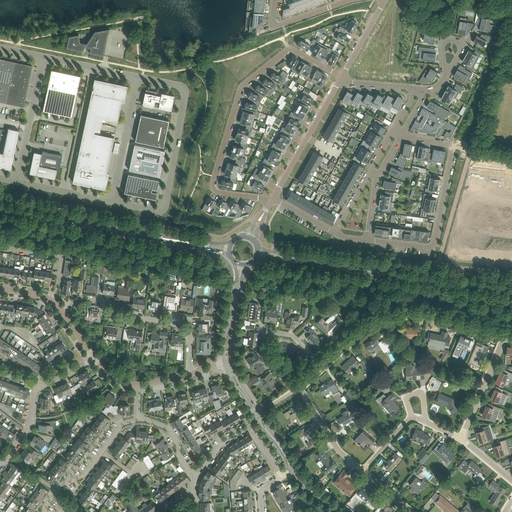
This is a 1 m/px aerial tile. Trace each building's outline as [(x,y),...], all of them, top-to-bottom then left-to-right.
[(298,0),(294,2),(297,12),(302,11),(298,0)] [(303,0),(299,0),(298,0),(302,11),(307,9),(303,0)] [(308,0),(303,0),(307,9),(312,7),(308,0)] [(255,1),(254,11),(263,12),(264,6),(265,7),(266,3),(255,1)] [(293,1),(288,3),(290,8),(292,14),(297,12),(294,2),(293,1)] [(283,14),(282,18),(292,14),(290,8),(283,10),(283,14)] [(254,14),(252,28),(255,26),(258,25),(262,24),(264,23),(264,20),(263,20),(263,15),(254,14)] [(480,29),(495,32),(496,25),(490,24),(491,19),(483,18),(483,14),(481,14),(478,20),(476,23),(480,26),(480,29)] [(347,30),(352,33),(357,23),(357,22),(353,20),(353,21),(352,20),(347,30)] [(474,24),(460,21),(458,34),(465,35),(466,32),(469,32),(474,24)] [(336,27),(333,32),(337,34),(335,37),(338,39),(337,39),(341,41),(346,44),(346,43),(347,43),(349,39),(348,39),(349,38),(343,35),(344,32),(339,29),(336,27)] [(79,34),(69,36),(66,48),(82,51),(85,47),(90,48),(89,53),(104,56),(109,29),(95,31),(86,44),(80,42),(79,34)] [(423,39),(424,39),(423,41),(429,42),(428,43),(434,44),(436,35),(425,33),(424,38),(423,38),(423,39)] [(476,36),(474,38),(475,38),(474,40),(475,40),(474,43),(483,48),(486,41),(488,42),(491,36),(482,34),(480,37),(477,35),(476,36)] [(298,44),(298,45),(307,51),(310,45),(301,40),(300,41),(300,40),(298,44)] [(316,47),(312,53),(318,57),(324,46),(318,42),(319,42),(316,40),(313,46),(316,47)] [(324,46),(318,57),(323,59),(326,53),(329,55),(332,49),(329,48),(324,46)] [(426,60),(435,61),(436,54),(435,54),(430,53),(431,48),(419,47),(418,52),(424,53),(423,60),(426,60)] [(331,56),(328,62),(329,63),(328,63),(332,65),(333,65),(336,61),(336,62),(338,58),(338,57),(339,54),(334,51),(332,49),(329,55),(331,56)] [(476,51),(474,53),(468,50),(465,56),(476,62),(481,54),(476,51)] [(293,56),(287,67),(293,70),(295,66),(298,60),(298,59),(294,57),(293,56)] [(465,56),(462,61),(469,65),(467,67),(473,71),(474,67),(476,62),(465,56)] [(0,102),(6,103),(14,66),(15,62),(0,58),(0,102)] [(293,70),(292,71),(295,73),(295,72),(300,75),(301,74),(306,64),(301,61),(298,67),(295,66),(293,70)] [(306,64),(301,74),(306,77),(305,79),(308,80),(311,75),(308,73),(311,67),(306,64)] [(31,69),(14,66),(6,103),(24,107),(32,66),(31,69)] [(426,78),(422,76),(419,82),(428,83),(430,80),(432,82),(436,75),(433,73),(435,71),(431,68),(426,78)] [(43,111),(72,117),(81,76),(51,69),(43,111)] [(462,72),(457,70),(454,76),(464,82),(467,76),(470,77),(473,74),(464,69),(462,72)] [(311,75),(308,80),(310,82),(310,81),(316,84),(322,74),(317,70),(313,76),(311,75)] [(271,77),(270,78),(273,79),(279,83),(282,84),(286,76),(281,73),(279,76),(273,72),(273,73),(272,73),(270,76),(271,77)] [(322,74),(316,84),(321,87),(327,76),(322,74)] [(263,83),(262,84),(265,86),(273,90),(274,91),(279,83),(273,79),(272,82),(265,78),(265,79),(264,79),(262,83),(263,83)] [(124,102),(126,91),(127,86),(125,85),(94,79),(72,183),(98,188),(105,190),(109,173),(107,173),(114,137),(94,133),(98,117),(118,121),(122,102),(124,102)] [(448,86),(445,92),(454,97),(456,98),(459,92),(460,93),(464,88),(457,84),(454,89),(448,86)] [(255,89),(254,90),(258,92),(264,96),(265,96),(267,93),(270,95),(273,90),(265,86),(264,88),(258,85),(257,86),(257,85),(255,89)] [(146,89),(143,103),(143,104),(171,110),(174,95),(162,93),(156,92),(146,89)] [(248,96),(248,97),(254,100),(259,103),(264,96),(258,92),(257,95),(251,91),(250,92),(248,96)] [(303,91),(299,99),(304,102),(310,105),(311,104),(311,105),(313,101),(313,100),(307,96),(309,94),(303,91)] [(341,101),(350,106),(352,102),(353,100),(350,98),(353,94),(347,91),(341,101)] [(352,102),(356,105),(355,107),(358,109),(361,104),(363,101),(360,99),(363,95),(357,92),(353,100),(352,102)] [(454,97),(445,92),(441,98),(444,100),(443,103),(448,106),(454,97)] [(363,101),(361,104),(369,109),(371,105),(373,102),(371,100),(373,96),(368,93),(364,100),(363,101)] [(373,102),(371,105),(379,110),(381,106),(383,102),(381,101),(383,97),(378,94),(373,102)] [(383,102),(381,106),(389,110),(391,107),(393,103),(391,102),(393,98),(388,94),(384,101),(383,102)] [(393,103),(391,107),(397,110),(403,98),(398,95),(393,103)] [(298,102),(295,107),(296,108),(306,113),(309,108),(303,104),(304,102),(299,99),(297,101),(298,102)] [(245,103),(244,107),(244,108),(251,110),(257,112),(257,111),(260,104),(259,103),(254,100),(253,104),(246,102),(246,103),(245,103)] [(450,112),(430,101),(427,107),(437,112),(435,115),(444,120),(445,117),(447,118),(450,112)] [(291,112),(290,114),(295,117),(297,115),(303,118),(306,113),(296,108),(293,113),(291,112)] [(339,108),(336,113),(345,118),(347,113),(339,108)] [(416,131),(421,132),(426,122),(428,118),(431,113),(423,108),(419,114),(424,116),(420,123),(416,120),(410,130),(413,130),(415,127),(417,129),(416,131)] [(243,111),(242,116),(253,120),(254,117),(258,118),(260,112),(257,111),(257,112),(251,110),(250,113),(243,111)] [(336,113),(333,117),(342,122),(345,118),(336,113)] [(428,133),(435,134),(444,120),(435,115),(431,113),(428,118),(435,122),(433,126),(426,122),(421,132),(426,133),(427,131),(429,132),(428,133)] [(290,114),(285,122),(297,129),(300,124),(294,120),(295,117),(290,114)] [(141,115),(135,141),(161,147),(163,147),(169,121),(141,115)] [(242,116),(240,122),(247,124),(246,127),(252,129),(255,120),(253,120),(242,116)] [(333,117),(331,122),(339,127),(342,122),(333,117)] [(375,119),(370,127),(377,131),(382,134),(385,128),(380,126),(382,123),(375,119)] [(435,134),(441,136),(444,130),(444,129),(446,126),(449,128),(451,130),(450,133),(447,131),(444,136),(447,137),(448,136),(449,137),(451,138),(456,127),(444,120),(435,134)] [(285,122),(281,130),(286,133),(288,130),(294,134),(297,129),(285,122)] [(331,122),(328,127),(336,132),(339,127),(331,122)] [(238,128),(236,134),(247,137),(249,138),(252,129),(246,127),(245,130),(238,128)] [(328,127),(325,132),(334,137),(336,132),(328,127)] [(366,135),(377,141),(380,136),(376,134),(377,131),(370,127),(366,135)] [(0,167),(5,168),(11,169),(19,131),(8,128),(8,129),(3,153),(0,152),(0,167)] [(281,130),(276,138),(288,144),(291,139),(285,136),(286,133),(281,130)] [(325,132),(322,137),(331,141),(334,137),(325,132)] [(236,134),(235,140),(242,142),(241,144),(247,146),(248,143),(245,143),(247,137),(236,134)] [(361,143),(368,147),(370,144),(374,147),(377,141),(366,135),(361,143)] [(276,138),(272,146),(277,149),(279,146),(285,150),(288,144),(276,138)] [(357,151),(368,157),(371,152),(367,150),(368,147),(361,143),(357,151)] [(397,164),(404,168),(405,161),(402,159),(403,155),(405,156),(406,156),(410,157),(413,145),(405,143),(404,148),(398,158),(400,159),(397,164)] [(132,155),(132,157),(160,163),(163,151),(165,152),(165,151),(134,144),(133,152),(132,155)] [(233,145),(231,151),(243,155),(244,155),(247,146),(241,144),(240,147),(233,145)] [(272,146),(267,153),(279,160),(282,155),(276,151),(277,149),(272,146)] [(429,153),(426,152),(427,148),(419,146),(417,159),(428,161),(429,153)] [(433,153),(429,153),(428,161),(428,162),(432,162),(432,160),(443,162),(446,151),(434,149),(433,153)] [(34,152),(31,165),(29,174),(55,179),(57,169),(59,169),(62,156),(43,151),(42,153),(34,152)] [(231,151),(230,157),(237,159),(236,162),(242,164),(244,164),(246,159),(242,158),(243,155),(231,151)] [(314,151),(311,156),(320,161),(323,156),(314,151)] [(365,163),(368,157),(357,151),(352,159),(359,163),(360,163),(359,163),(361,160),(365,163)] [(267,153),(263,161),(268,164),(270,162),(276,165),(279,160),(267,153)] [(201,165),(207,167),(210,156),(204,155),(201,165)] [(311,156),(309,161),(317,166),(320,161),(311,156)] [(130,163),(129,170),(159,176),(160,175),(158,175),(160,163),(132,157),(131,159),(130,163)] [(263,161),(259,169),(270,176),(273,171),(267,167),(268,164),(263,161)] [(309,161),(306,166),(314,171),(317,166),(309,161)] [(228,163),(226,168),(237,171),(237,172),(239,172),(242,164),(236,162),(235,165),(228,163)] [(351,167),(360,172),(363,167),(354,162),(351,167)] [(303,171),(312,175),(314,171),(306,166),(303,171)] [(351,167),(349,171),(357,176),(360,172),(351,167)] [(389,173),(404,179),(406,175),(410,177),(412,171),(404,169),(399,167),(398,169),(391,167),(389,173)] [(226,168),(225,174),(231,176),(231,179),(237,181),(238,178),(235,177),(237,172),(237,171),(226,168)] [(257,172),(254,177),(260,180),(261,177),(267,181),(270,176),(259,169),(258,169),(257,172)] [(303,171),(300,175),(309,180),(312,175),(303,171)] [(349,171),(346,176),(355,181),(357,176),(349,171)] [(157,193),(156,192),(159,180),(128,174),(124,192),(148,197),(148,198),(156,200),(157,193)] [(300,175),(298,180),(306,185),(309,180),(300,175)] [(346,176),(343,181),(352,186),(355,181),(346,176)] [(427,183),(429,183),(439,185),(441,179),(428,176),(427,183)] [(249,185),(253,187),(257,189),(261,192),(262,191),(264,187),(264,186),(258,183),(260,180),(254,177),(249,185)] [(383,187),(396,189),(397,183),(401,184),(402,181),(392,177),(391,182),(384,180),(383,187)] [(222,181),(221,185),(221,186),(232,189),(233,183),(236,184),(237,181),(231,179),(230,182),(223,180),(223,181),(222,181)] [(341,186),(349,191),(352,186),(343,181),(341,186)] [(438,191),(439,185),(429,183),(428,188),(426,188),(425,191),(433,193),(434,190),(438,191)] [(287,197),(286,199),(291,202),(295,193),(292,191),(294,188),(291,186),(285,196),(286,196),(287,197)] [(341,186),(338,190),(347,195),(349,191),(341,186)] [(338,190),(335,195),(344,200),(347,195),(338,190)] [(380,201),(392,203),(394,193),(385,192),(384,195),(381,195),(380,201)] [(295,193),(291,202),(295,204),(300,196),(295,193)] [(435,205),(436,199),(430,198),(430,194),(424,193),(423,197),(424,197),(423,203),(435,205)] [(335,195),(333,200),(341,205),(344,200),(335,195)] [(295,204),(299,207),(304,198),(300,196),(295,204)] [(209,198),(202,210),(206,212),(210,206),(215,209),(218,203),(209,198)] [(304,198),(299,207),(304,210),(309,201),(304,198)] [(215,209),(211,215),(217,216),(221,207),(226,210),(229,204),(220,199),(218,203),(215,209)] [(241,206),(232,201),(229,204),(226,210),(223,216),(228,217),(233,209),(238,211),(241,206)] [(304,210),(308,212),(313,203),(309,201),(304,210)] [(379,207),(383,208),(382,211),(391,212),(392,203),(380,201),(379,207)] [(244,210),(249,213),(252,207),(243,202),(241,206),(238,211),(234,217),(239,217),(244,210)] [(313,203),(308,212),(313,215),(318,206),(313,203)] [(427,217),(428,211),(434,212),(435,205),(423,203),(420,216),(427,217)] [(313,215),(317,217),(322,208),(318,206),(313,215)] [(322,208),(317,217),(321,220),(326,211),(322,208)] [(321,220),(326,222),(331,213),(326,211),(321,220)] [(331,213),(326,222),(331,225),(332,222),(334,223),(333,224),(334,224),(339,214),(336,212),(335,215),(331,213)] [(375,235),(382,236),(383,224),(376,223),(375,235)] [(383,224),(382,236),(389,237),(390,230),(393,231),(393,227),(394,227),(394,225),(383,224)] [(404,238),(411,239),(412,229),(412,227),(406,227),(405,229),(404,238)] [(411,239),(421,241),(423,231),(412,229),(411,239)] [(20,267),(20,271),(19,276),(22,277),(22,278),(28,278),(29,269),(24,268),(24,265),(21,265),(20,267)] [(52,269),(47,268),(46,272),(45,281),(51,282),(51,281),(54,282),(55,276),(52,275),(52,273),(51,272),(52,269)] [(86,291),(97,293),(99,278),(92,277),(91,285),(87,285),(86,291)] [(70,284),(71,280),(64,279),(64,283),(63,283),(62,294),(69,294),(71,284),(70,284)] [(74,290),(81,291),(83,280),(75,279),(74,290)] [(107,293),(114,294),(115,286),(106,285),(107,282),(104,282),(103,294),(107,294),(107,293)] [(118,294),(117,299),(125,300),(125,302),(129,302),(129,297),(131,285),(127,285),(126,288),(123,288),(123,286),(118,285),(118,287),(118,294)] [(176,303),(174,303),(175,301),(179,302),(180,297),(181,289),(181,285),(177,285),(175,293),(175,296),(167,295),(167,294),(166,294),(165,299),(165,303),(166,304),(165,309),(176,310),(176,305),(176,303)] [(133,301),(132,306),(137,306),(141,307),(140,308),(144,309),(145,304),(145,299),(138,298),(138,297),(140,294),(138,291),(135,291),(133,293),(134,294),(133,297),(133,301)] [(192,312),(194,299),(182,298),(180,309),(186,310),(186,309),(188,309),(188,312),(192,312)] [(209,300),(210,299),(203,298),(203,299),(198,298),(196,308),(203,309),(202,314),(206,314),(206,310),(213,310),(214,301),(209,300)] [(156,309),(160,309),(161,302),(151,301),(150,304),(149,304),(148,309),(153,310),(152,311),(156,312),(156,309)] [(259,319),(260,309),(258,308),(259,304),(250,302),(247,317),(259,319)] [(6,315),(12,316),(12,313),(13,313),(16,313),(16,311),(17,305),(14,305),(14,304),(8,303),(7,312),(6,315)] [(88,305),(87,311),(88,311),(87,313),(87,315),(89,315),(88,319),(93,320),(93,317),(97,318),(97,321),(100,322),(102,307),(99,306),(99,308),(95,307),(95,306),(88,305)] [(33,316),(34,314),(36,316),(39,311),(34,308),(34,307),(29,306),(27,315),(33,316)] [(263,312),(262,316),(265,316),(264,321),(276,323),(277,318),(278,310),(276,310),(266,309),(265,312),(263,312)] [(37,318),(41,323),(48,318),(45,313),(39,311),(36,316),(39,317),(37,318)] [(295,323),(297,324),(298,317),(295,316),(295,317),(290,316),(290,312),(286,311),(285,318),(287,319),(286,326),(294,328),(295,323)] [(344,321),(340,318),(339,316),(329,325),(322,318),(316,323),(330,338),(333,335),(330,332),(333,329),(334,331),(344,321)] [(41,330),(44,328),(51,323),(48,318),(41,323),(38,325),(41,330)] [(197,333),(208,333),(208,328),(209,328),(209,321),(197,321),(197,333)] [(51,323),(44,328),(49,336),(51,334),(52,334),(56,331),(54,328),(55,328),(51,323)] [(106,326),(104,337),(116,339),(116,340),(121,340),(122,330),(113,329),(113,327),(106,326)] [(319,348),(325,344),(313,331),(314,331),(310,326),(305,330),(309,335),(307,337),(310,341),(309,342),(310,343),(311,342),(313,344),(314,343),(319,348)] [(411,337),(411,338),(413,338),(413,341),(417,341),(417,332),(420,332),(420,327),(413,327),(413,328),(403,328),(403,337),(411,337)] [(124,331),(123,337),(128,338),(141,340),(142,331),(134,330),(134,329),(129,328),(129,332),(124,331)] [(148,332),(147,338),(150,338),(150,339),(151,339),(150,342),(154,343),(154,347),(158,347),(157,351),(165,352),(166,344),(164,344),(165,337),(167,338),(168,333),(160,331),(160,333),(159,335),(152,334),(152,332),(148,332)] [(246,338),(245,344),(257,346),(258,339),(257,339),(258,332),(249,331),(248,339),(246,338)] [(429,333),(427,340),(429,340),(428,346),(435,348),(436,343),(445,345),(445,344),(449,345),(450,337),(447,336),(448,333),(443,331),(442,335),(431,333),(431,334),(429,333)] [(60,340),(56,343),(62,352),(67,348),(64,345),(66,343),(58,332),(57,333),(60,338),(59,338),(60,340)] [(181,346),(181,343),(181,342),(182,336),(175,335),(176,333),(172,333),(170,345),(181,346)] [(461,335),(453,354),(454,353),(459,356),(463,347),(471,351),(474,343),(471,341),(471,340),(470,339),(466,337),(465,338),(462,336),(461,335)] [(197,341),(197,354),(210,354),(210,337),(202,337),(202,341),(197,341)] [(377,348),(380,346),(384,352),(392,349),(389,340),(382,342),(381,341),(379,342),(376,337),(370,341),(371,341),(365,345),(368,349),(371,353),(377,348)] [(0,348),(4,351),(9,344),(5,341),(0,348)] [(477,342),(468,363),(469,363),(480,367),(479,367),(480,368),(489,346),(488,346),(488,347),(483,344),(482,346),(482,347),(476,344),(477,343),(478,342),(477,342)] [(58,355),(62,352),(56,343),(52,346),(53,347),(58,355)] [(7,353),(9,354),(14,347),(9,344),(4,351),(3,353),(6,355),(7,353)] [(12,356),(13,357),(18,350),(14,347),(9,354),(7,356),(10,358),(12,356)] [(49,351),(53,358),(58,355),(53,347),(49,351)] [(443,354),(440,359),(444,361),(449,351),(442,349),(441,353),(443,354)] [(16,359),(18,361),(23,353),(18,350),(13,357),(12,359),(15,361),(16,359)] [(53,358),(49,351),(46,352),(45,350),(42,352),(44,354),(49,361),(53,358)] [(411,361),(419,360),(420,353),(412,351),(411,361)] [(30,352),(28,355),(27,356),(22,364),(21,366),(24,367),(25,365),(27,367),(32,359),(35,355),(30,352)] [(27,356),(23,353),(18,361),(17,363),(19,364),(21,362),(22,364),(27,356)] [(254,367),(258,374),(265,369),(263,365),(261,366),(260,364),(263,362),(257,353),(247,359),(252,368),(254,367)] [(355,369),(360,364),(353,356),(347,361),(348,362),(343,367),(349,373),(354,368),(355,369)] [(36,362),(32,359),(27,367),(32,370),(36,362)] [(363,359),(360,362),(368,370),(370,371),(371,371),(373,373),(375,372),(363,359)] [(47,362),(45,360),(43,362),(40,365),(36,362),(32,370),(36,373),(39,369),(41,370),(45,364),(45,363),(47,362)] [(425,378),(424,368),(415,369),(415,364),(406,365),(407,375),(407,380),(411,379),(412,379),(418,379),(425,378)] [(434,375),(438,368),(428,364),(428,373),(434,375)] [(79,383),(73,387),(75,390),(80,387),(81,385),(87,382),(85,379),(91,376),(87,370),(79,375),(79,376),(79,377),(79,378),(80,379),(81,379),(81,378),(81,379),(78,381),(79,383)] [(496,383),(503,385),(506,378),(511,380),(511,379),(511,372),(508,371),(507,374),(501,372),(496,383)] [(250,382),(248,383),(251,387),(253,386),(253,387),(261,382),(263,385),(264,384),(269,390),(276,386),(272,378),(272,377),(270,373),(267,375),(266,372),(260,376),(257,377),(250,382)] [(432,388),(438,390),(440,385),(442,381),(436,379),(437,378),(432,376),(429,380),(434,383),(432,388)] [(380,377),(377,381),(384,387),(387,383),(380,377)] [(1,388),(6,390),(9,382),(10,380),(7,379),(6,381),(4,381),(1,388)] [(88,384),(87,382),(81,385),(80,387),(83,392),(88,388),(90,392),(98,386),(94,380),(88,384)] [(322,385),(320,387),(324,394),(331,390),(333,393),(338,390),(332,380),(323,385),(323,384),(322,385)] [(10,395),(10,394),(14,384),(9,382),(6,390),(5,393),(10,395)] [(73,395),(77,393),(75,390),(73,387),(70,388),(67,382),(64,384),(61,386),(65,394),(68,392),(69,394),(70,393),(71,395),(73,394),(73,395)] [(10,395),(15,397),(19,386),(14,384),(10,394),(10,395)] [(217,394),(218,397),(221,396),(226,394),(223,390),(221,390),(219,384),(212,386),(214,395),(217,394)] [(20,398),(21,395),(24,388),(19,386),(15,397),(20,398)] [(65,394),(61,386),(58,387),(55,388),(57,394),(54,396),(56,400),(57,403),(63,400),(62,397),(63,396),(62,395),(65,394)] [(21,395),(20,398),(25,400),(24,401),(27,403),(30,395),(28,394),(29,390),(24,388),(21,395)] [(208,395),(206,388),(199,390),(201,398),(205,397),(206,399),(209,398),(210,403),(214,402),(213,401),(211,394),(208,395)] [(507,395),(495,389),(495,390),(494,393),(493,393),(494,393),(493,396),(492,396),(493,396),(491,399),(503,404),(507,395)] [(192,408),(197,407),(196,404),(203,402),(201,398),(199,390),(192,392),(194,400),(190,401),(192,407),(192,408)] [(348,390),(344,395),(348,400),(353,395),(348,390)] [(51,396),(52,396),(50,391),(45,393),(44,398),(41,398),(40,399),(42,399),(41,408),(50,409),(50,404),(51,399),(50,399),(51,396)] [(101,402),(105,405),(106,406),(102,411),(108,416),(114,406),(111,404),(115,398),(113,396),(113,395),(109,392),(101,402)] [(184,403),(187,402),(186,393),(179,395),(181,403),(177,404),(179,415),(183,413),(181,405),(184,404),(184,403)] [(440,393),(436,401),(447,406),(454,415),(462,409),(454,398),(452,399),(440,393)] [(389,396),(382,402),(385,406),(385,405),(390,411),(389,411),(393,415),(400,408),(392,400),(395,397),(392,394),(389,396)] [(164,404),(165,411),(172,410),(172,408),(172,406),(175,405),(173,396),(166,397),(168,403),(164,404)] [(156,401),(149,402),(150,410),(162,408),(160,398),(156,399),(156,401)] [(114,406),(108,416),(112,418),(114,415),(113,414),(114,413),(129,413),(129,405),(120,405),(120,406),(114,406)] [(484,412),(483,416),(485,417),(484,418),(493,421),(494,421),(499,411),(500,408),(494,405),(494,406),(493,408),(486,406),(487,406),(485,409),(484,412)] [(294,406),(290,408),(291,409),(284,414),(287,420),(292,417),(293,419),(296,417),(300,425),(307,421),(304,416),(303,416),(300,411),(301,411),(298,407),(296,409),(294,406)] [(234,415),(230,408),(228,410),(236,423),(239,421),(240,423),(243,422),(237,413),(234,415)] [(237,413),(243,422),(244,421),(244,420),(246,418),(241,409),(236,412),(237,413)] [(226,411),(230,417),(227,419),(231,426),(236,423),(228,410),(226,411)] [(340,423),(342,426),(348,423),(349,424),(353,421),(347,410),(342,413),(344,415),(338,419),(339,421),(339,422),(340,423)] [(102,414),(98,419),(104,423),(107,421),(109,422),(111,420),(102,414)] [(204,425),(205,426),(207,428),(204,430),(210,439),(212,437),(211,435),(214,433),(207,422),(208,422),(204,416),(201,418),(202,420),(204,420),(205,423),(205,424),(204,425)] [(221,417),(219,418),(220,420),(226,429),(231,426),(227,419),(225,416),(222,418),(221,417)] [(188,419),(187,417),(181,421),(179,417),(170,423),(171,425),(174,424),(175,427),(188,419)] [(215,418),(212,419),(215,423),(219,430),(222,428),(224,430),(226,429),(220,420),(217,422),(215,418)] [(104,423),(98,419),(94,423),(101,428),(103,430),(105,428),(102,426),(104,423)] [(187,422),(189,421),(188,419),(175,427),(179,432),(185,428),(184,425),(188,422),(187,422)] [(56,426),(56,425),(56,422),(57,420),(47,421),(47,424),(46,424),(46,425),(38,424),(37,430),(46,431),(46,432),(50,432),(51,432),(51,425),(56,426)] [(209,421),(208,422),(207,422),(214,433),(219,430),(215,423),(212,425),(209,421)] [(91,428),(97,433),(99,435),(101,433),(99,431),(101,428),(94,423),(91,428)] [(482,427),(483,430),(477,432),(480,442),(483,442),(483,443),(492,440),(491,436),(492,436),(489,425),(482,427)] [(9,429),(8,426),(1,435),(0,436),(2,439),(4,437),(6,438),(11,431),(8,429),(9,429)] [(97,433),(91,428),(88,426),(85,431),(91,436),(93,433),(95,435),(97,433)] [(180,434),(182,433),(184,436),(195,429),(194,427),(190,430),(188,426),(185,428),(179,432),(180,434)] [(305,436),(306,435),(310,440),(306,443),(308,447),(316,442),(313,439),(317,436),(311,427),(306,430),(304,428),(301,430),(305,436)] [(133,439),(135,443),(142,443),(142,431),(139,431),(139,428),(136,428),(136,433),(129,433),(132,439),(133,439)] [(194,437),(192,434),(196,431),(198,430),(197,428),(195,429),(184,436),(186,439),(184,440),(185,442),(194,437)] [(152,440),(156,434),(148,434),(149,429),(146,429),(146,432),(142,431),(142,443),(144,443),(144,440),(151,440),(152,440)] [(414,434),(412,439),(417,441),(419,442),(420,441),(427,443),(429,444),(432,438),(429,437),(430,436),(424,433),(424,432),(416,429),(415,431),(414,434),(414,433),(413,434),(414,434)] [(375,441),(363,430),(354,440),(359,445),(361,444),(360,443),(363,441),(369,446),(375,441)] [(14,434),(11,431),(6,438),(10,441),(13,438),(15,439),(20,433),(17,431),(14,434)] [(89,439),(91,436),(85,431),(81,436),(90,443),(91,441),(89,439)] [(248,435),(245,437),(252,450),(253,452),(255,450),(251,443),(254,441),(249,432),(246,433),(248,435)] [(121,439),(119,442),(125,447),(131,439),(132,439),(129,433),(125,438),(120,435),(119,437),(121,439)] [(152,443),(153,441),(158,449),(165,445),(163,442),(165,440),(164,438),(159,441),(156,434),(152,440),(151,443),(152,443)] [(39,450),(45,442),(38,437),(38,438),(35,436),(30,443),(39,450)] [(200,437),(196,440),(194,437),(185,442),(186,444),(188,443),(190,446),(201,439),(200,437)] [(247,445),(250,451),(252,450),(245,437),(240,440),(239,440),(244,447),(247,445)] [(79,438),(76,443),(82,448),(84,445),(87,447),(88,445),(79,438)] [(244,447),(239,440),(240,440),(238,438),(236,439),(237,442),(234,443),(241,454),(243,453),(240,449),(244,447)] [(55,450),(60,444),(55,439),(50,446),(55,450)] [(190,446),(193,451),(200,447),(198,444),(202,441),(201,439),(190,446)] [(499,442),(500,442),(501,444),(494,447),(495,447),(495,450),(496,450),(496,453),(498,456),(500,456),(500,457),(509,454),(510,453),(507,443),(506,439),(499,441),(499,442)] [(115,442),(118,444),(116,447),(122,452),(125,447),(119,442),(117,440),(115,442)] [(83,452),(85,449),(82,448),(76,443),(72,448),(78,453),(81,450),(83,452)] [(165,445),(158,449),(161,454),(168,450),(166,447),(169,445),(167,443),(165,445)] [(229,447),(233,453),(236,451),(239,455),(240,458),(242,456),(241,454),(234,443),(229,447)] [(440,443),(433,451),(447,463),(455,454),(443,444),(442,445),(440,443)] [(31,455),(34,457),(36,454),(37,455),(39,453),(30,447),(28,450),(26,448),(20,455),(26,459),(25,461),(29,464),(31,462),(28,460),(31,455)] [(118,457),(122,452),(116,447),(113,450),(111,448),(109,450),(115,455),(113,457),(119,461),(121,459),(118,457)] [(202,450),(200,447),(193,451),(196,457),(207,450),(206,448),(202,450)] [(225,453),(223,456),(233,463),(234,462),(230,459),(233,456),(232,455),(233,453),(229,447),(226,451),(224,449),(223,451),(225,453)] [(79,457),(76,455),(78,453),(72,448),(68,453),(77,459),(79,457)] [(420,452),(417,455),(421,459),(424,456),(428,451),(423,448),(420,452)] [(161,454),(164,459),(161,461),(163,464),(171,459),(169,456),(174,454),(172,451),(170,453),(168,450),(161,454)] [(332,459),(330,460),(321,450),(316,455),(326,467),(323,469),(327,474),(337,465),(332,459)] [(396,453),(384,465),(387,468),(388,469),(388,468),(391,471),(402,458),(400,456),(402,454),(399,451),(396,453)] [(76,461),(77,459),(68,453),(65,458),(71,462),(73,460),(76,461)] [(234,467),(235,465),(233,463),(223,456),(220,459),(218,457),(217,459),(225,465),(228,462),(234,467)] [(61,457),(57,462),(64,467),(66,464),(68,466),(70,464),(61,457)] [(104,462),(102,465),(108,470),(112,465),(114,467),(116,465),(111,461),(109,463),(103,458),(101,461),(104,462)] [(217,462),(215,465),(225,473),(227,471),(223,468),(225,465),(217,459),(215,461),(217,462)] [(465,473),(469,468),(475,474),(474,476),(477,479),(477,480),(481,483),(485,478),(482,475),(483,474),(480,471),(482,469),(472,461),(469,464),(464,460),(458,468),(461,470),(465,473)] [(266,466),(263,468),(268,475),(270,473),(272,476),(274,474),(266,461),(264,462),(266,466)] [(57,462),(54,467),(62,474),(64,472),(62,470),(64,467),(57,462)] [(16,474),(18,476),(20,473),(22,474),(24,472),(11,463),(10,465),(12,467),(10,469),(16,474)] [(418,473),(424,466),(421,464),(417,468),(418,468),(415,471),(418,473)] [(98,470),(104,475),(108,470),(102,465),(99,468),(97,466),(95,468),(98,470)] [(224,475),(225,473),(215,465),(213,468),(211,467),(209,469),(218,475),(220,472),(224,475)] [(258,466),(256,467),(264,480),(266,479),(265,477),(268,475),(263,468),(260,470),(258,466)] [(56,477),(58,474),(61,476),(62,474),(54,467),(50,472),(56,477)] [(261,482),(264,480),(256,467),(254,468),(256,472),(253,474),(257,481),(260,480),(261,482)] [(14,477),(16,474),(10,469),(8,472),(6,470),(4,472),(16,482),(18,480),(14,477)] [(181,474),(178,470),(177,471),(176,469),(174,470),(176,472),(179,476),(184,483),(187,481),(188,482),(190,481),(184,472),(181,474)] [(94,475),(101,480),(104,475),(98,470),(96,473),(93,471),(92,473),(94,475)] [(213,485),(215,481),(214,481),(217,477),(208,470),(205,474),(206,475),(203,479),(202,480),(201,484),(212,487),(213,485)] [(349,474),(345,470),(342,474),(341,473),(334,482),(346,492),(345,493),(348,495),(348,494),(349,495),(356,486),(346,477),(349,474)] [(56,477),(50,472),(48,471),(44,476),(46,477),(53,482),(55,479),(57,481),(59,479),(56,477)] [(15,483),(17,485),(18,483),(16,482),(4,472),(2,475),(4,476),(2,479),(9,484),(11,481),(15,484),(15,483)] [(257,481),(253,474),(251,472),(248,474),(247,472),(245,473),(252,485),(257,481)] [(173,474),(171,476),(174,480),(174,479),(179,487),(182,485),(183,486),(185,485),(184,483),(179,476),(176,478),(173,474)] [(103,485),(104,483),(101,480),(94,475),(92,478),(90,476),(88,478),(97,485),(99,487),(102,484),(103,485)] [(168,477),(166,479),(169,483),(174,490),(175,490),(177,488),(178,490),(181,488),(179,487),(174,479),(174,480),(171,482),(168,477)] [(89,482),(87,485),(93,490),(97,485),(88,478),(87,480),(89,482)] [(421,482),(416,478),(410,484),(413,486),(409,490),(413,492),(415,490),(419,493),(427,483),(423,480),(421,482)] [(17,493),(18,491),(9,484),(2,479),(1,481),(3,482),(1,485),(7,490),(9,487),(17,493)] [(39,487),(37,490),(43,495),(45,492),(47,494),(49,491),(37,482),(35,480),(33,482),(39,487)] [(500,486),(493,480),(488,486),(495,492),(492,499),(498,503),(506,489),(500,485),(500,486)] [(163,481),(161,483),(164,487),(170,494),(173,492),(174,493),(176,492),(175,490),(174,490),(169,483),(166,485),(163,481)] [(275,494),(276,497),(286,491),(284,488),(282,490),(280,487),(283,486),(281,483),(275,487),(277,489),(271,492),(273,495),(275,494)] [(200,499),(211,498),(210,493),(212,493),(211,488),(212,487),(201,484),(200,487),(200,489),(200,494),(200,499)] [(94,498),(98,493),(93,490),(87,485),(85,487),(88,489),(85,491),(94,498)] [(164,487),(161,489),(158,485),(156,486),(159,491),(159,490),(165,498),(165,497),(168,495),(169,497),(171,495),(170,494),(164,487)] [(372,494),(363,487),(357,495),(367,503),(368,501),(371,503),(370,503),(374,507),(380,500),(376,497),(377,496),(373,493),(372,494)] [(164,500),(166,499),(165,497),(165,498),(159,490),(159,491),(157,493),(154,489),(152,490),(160,501),(163,499),(164,500)] [(31,490),(29,492),(42,501),(43,499),(41,497),(43,495),(37,490),(34,493),(31,490)] [(82,496),(89,501),(91,499),(93,500),(95,498),(94,498),(85,491),(83,494),(81,492),(79,495),(82,496)] [(285,495),(288,494),(286,491),(276,497),(278,500),(276,501),(278,503),(286,498),(285,495)] [(40,503),(42,501),(29,492),(28,493),(32,496),(29,499),(36,504),(38,502),(40,503)] [(457,511),(459,510),(440,494),(434,501),(446,511),(457,511)] [(89,501),(82,496),(80,499),(77,497),(76,499),(86,507),(90,502),(89,501)] [(281,508),(292,501),(291,498),(288,500),(286,498),(278,503),(279,505),(281,504),(283,507),(281,508)] [(23,500),(22,501),(28,506),(34,511),(36,508),(34,507),(36,504),(29,499),(27,502),(23,499),(23,500)] [(152,511),(157,508),(151,501),(147,505),(145,502),(142,505),(143,506),(138,509),(131,500),(127,503),(133,511),(152,511)] [(283,511),(286,511),(287,511),(292,511),(292,509),(293,508),(291,506),(294,504),(292,501),(281,508),(283,511)] [(209,511),(209,503),(200,503),(200,511),(209,511)] [(378,511),(393,511),(389,508),(390,507),(385,503),(381,507),(379,506),(376,510),(378,511)] [(473,511),(476,509),(468,503),(465,508),(469,511),(473,511)]
